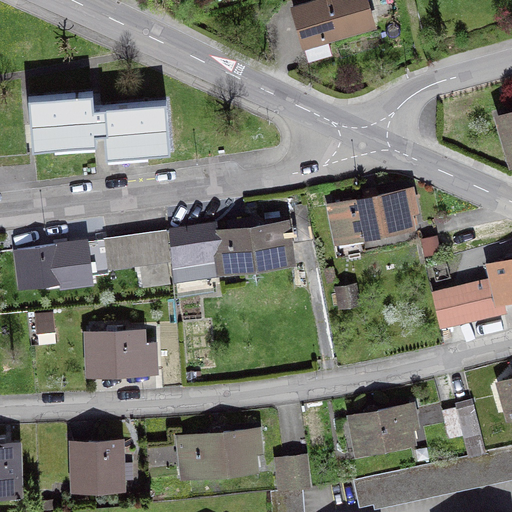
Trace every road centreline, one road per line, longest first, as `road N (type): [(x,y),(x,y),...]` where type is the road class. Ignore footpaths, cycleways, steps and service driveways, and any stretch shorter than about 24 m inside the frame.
road 1 (residential): [(511,335),(271,388),(0,405)]
road 2 (residential): [(0,206),(300,172),(341,158),(365,137)]
road 3 (residential): [(365,137),(50,0)]
road 4 (residential): [(365,137),(437,82),(511,60)]
road 5 (residential): [(511,199),(365,137)]
